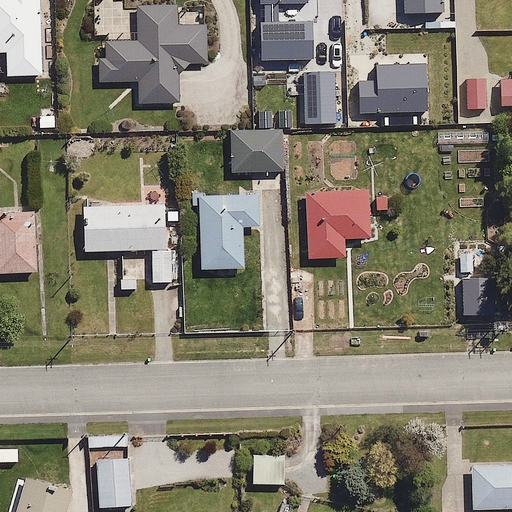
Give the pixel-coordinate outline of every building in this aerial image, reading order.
[(43,77),(39,0),(0,0),(0,51),(2,51),(3,78),(43,77)] [(137,41),(99,42),(100,83),(141,82),(142,106),(178,105),(177,64),(205,63),(204,23),(179,24),(178,4),(136,5),(137,41)] [(511,103),(511,73),(500,73),(501,104),(511,103)] [(486,75),(466,76),(467,111),(487,110),(486,75)] [(281,127),(229,128),(230,173),(282,172),(281,127)] [(369,187),(308,187),(308,259),(344,259),(344,240),(369,240),(369,187)] [(258,194),(198,195),(199,263),(185,263),(185,289),(202,289),(202,269),(244,269),(244,226),(258,226),(258,194)] [(165,205),(81,207),(82,253),(152,251),(153,283),(173,283),(172,264),(181,263),(180,246),(166,246),(165,205)] [(36,208),(0,209),(0,270),(38,269),(36,208)] [(93,436),(93,449),(126,449),(126,436),(93,436)] [(199,449),(200,466),(227,465),(226,448),(199,449)] [(284,453),(252,453),(252,486),(284,485),(284,453)] [(130,506),(127,455),(95,457),(98,508),(130,506)] [(511,457),(470,459),(472,510),(511,508),(511,457)] [(67,511),(74,491),(26,475),(13,511),(67,511)]
